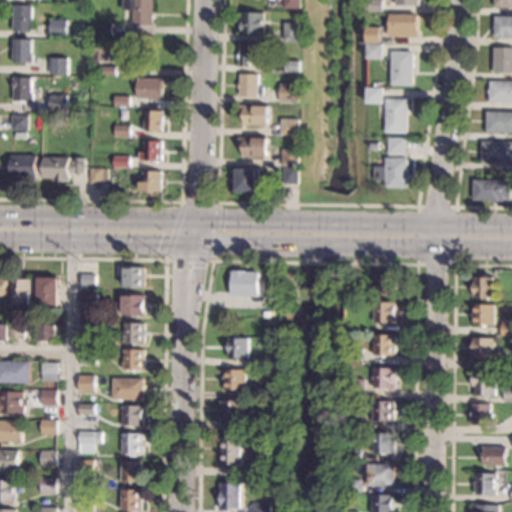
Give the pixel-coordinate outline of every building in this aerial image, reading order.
[(153,0),(153,18),(154,18),(154,35),(137,34),(137,25),(132,25),(133,11),(122,10),(122,0),(153,0)] [(302,0),(302,8),(285,8),(285,0),(302,0)] [(386,0),(386,12),(369,12),(369,0),(386,0)] [(33,31),(14,31),(15,4),(33,5),(33,31)] [(265,13),(265,34),(241,34),(242,12),(265,13)] [(422,14),(421,37),(392,36),(392,23),(393,23),(394,13),(422,14)] [(511,38),(497,38),(497,16),(511,16),(511,38)] [(67,36),(51,36),(51,19),(68,19),(67,36)] [(302,41),(285,41),(285,22),(302,23),(302,41)] [(113,24),(112,37),(97,36),(98,24),(113,24)] [(383,27),(383,43),(369,42),(369,27),(383,27)] [(32,55),(34,55),(33,63),(14,62),(14,39),(33,39),(32,55)] [(120,57),(109,57),(109,61),(93,61),(93,41),(120,41),(120,57)] [(259,52),(264,52),(264,53),(267,53),(267,61),(264,61),(264,62),(250,62),(250,67),(240,66),(240,64),(239,64),(239,59),(238,59),(238,54),(241,54),(241,43),(259,43),(259,52)] [(385,44),(385,59),(369,59),(369,44),(385,44)] [(511,73),(496,73),(496,47),(511,47),(511,73)] [(416,52),(416,85),(394,85),(395,51),(416,52)] [(69,75),(51,75),(51,58),(69,58),(69,75)] [(301,61),(301,72),(286,72),(287,60),(301,61)] [(117,67),(116,75),(99,75),(100,66),(117,67)] [(259,74),(259,86),(264,87),(264,95),(259,95),(259,97),(240,96),(240,89),(239,89),(239,82),(241,82),(241,74),(259,74)] [(32,93),(34,93),(34,101),(14,101),(14,77),(32,78),(32,93)] [(165,79),(164,89),(163,89),(163,99),(137,98),(138,78),(165,79)] [(511,80),(511,102),(491,102),(492,80),(511,80)] [(300,102),(281,102),(281,83),(300,84),(300,102)] [(385,88),(385,103),(368,103),(369,87),(385,88)] [(68,95),(68,115),(50,114),(51,95),(68,95)] [(131,96),(130,107),(115,106),(116,95),(131,96)] [(410,133),(388,133),(389,98),(408,99),(410,99),(410,133)] [(271,106),(271,126),(245,125),(245,116),(239,115),(240,105),(271,106)] [(164,111),(163,131),(145,130),(146,110),(164,111)] [(511,132),(488,132),(488,111),(511,111),(511,132)] [(29,115),(29,130),(13,130),(13,115),(29,115)] [(300,135),(282,135),(283,119),(301,119),(300,135)] [(132,125),(131,137),(116,137),(116,125),(132,125)] [(270,138),(270,157),(244,156),(244,147),(238,147),(239,137),(270,138)] [(408,155),(390,155),(390,137),(408,137),(408,155)] [(163,141),(162,162),(140,161),(140,152),(145,152),(145,141),(163,141)] [(511,163),(483,163),(483,141),(511,141),(511,163)] [(382,150),(373,150),(373,142),(382,142),(382,150)] [(301,149),(300,166),(283,166),(284,149),(301,149)] [(38,156),(37,181),(13,180),(13,177),(11,177),(12,155),(38,156)] [(131,156),(131,168),(114,167),(115,155),(131,156)] [(70,158),(70,164),(76,164),(76,158),(86,158),(85,174),(76,174),(76,171),(70,171),(69,182),(55,181),(55,178),(44,178),(45,157),(70,158)] [(410,158),(410,188),(388,188),(388,180),(377,180),(377,166),(388,166),(388,158),(410,158)] [(300,184),(286,184),(286,167),(300,168),(300,184)] [(109,169),(108,181),(103,181),(103,184),(91,183),(91,168),(109,169)] [(258,169),(258,192),(237,192),(238,168),(258,169)] [(162,171),(161,192),(141,191),(141,181),(145,181),(145,170),(162,171)] [(511,181),(511,201),(474,200),(474,180),(511,181)] [(147,267),(146,288),(125,287),(125,267),(147,267)] [(248,271),(247,272),(261,272),(260,296),(233,296),(233,271),(235,271),(235,270),(248,271)] [(97,274),(97,286),(83,285),(83,274),(97,274)] [(398,275),(398,296),(377,295),(377,275),(398,275)] [(60,307),(39,306),(40,277),(60,278),(60,307)] [(496,298),(474,297),(474,277),(496,277),(496,298)] [(32,306),(12,305),(13,279),(32,279),(32,306)] [(362,281),(362,298),(346,297),(346,280),(362,281)] [(98,303),(82,303),(83,292),(98,292),(98,303)] [(146,315),(124,315),(125,295),(147,295),(146,315)] [(398,302),(397,323),(376,322),(377,301),(398,302)] [(495,305),(495,325),(474,325),(474,304),(495,305)] [(98,331),(82,331),(82,319),(98,320),(98,331)] [(146,344),(124,344),(124,336),(125,336),(126,323),(146,323),(146,344)] [(8,340),(0,340),(0,324),(7,324),(8,340)] [(25,339),(11,339),(11,325),(25,324),(25,339)] [(511,335),(502,335),(502,324),(511,324),(511,335)] [(55,341),(39,341),(39,325),(55,325),(55,341)] [(397,335),(397,355),(376,355),(377,335),(397,335)] [(251,338),(250,359),(230,358),(231,337),(251,338)] [(495,338),(495,359),(474,358),(474,338),(495,338)] [(97,365),(81,365),(82,347),(97,348),(97,365)] [(365,365),(348,364),(348,348),(365,349),(365,365)] [(145,370),(124,370),(124,362),(125,362),(125,349),(146,349),(145,370)] [(273,368),(257,368),(257,367),(257,356),(273,356),(273,368)] [(31,383),(0,383),(0,361),(32,361),(31,383)] [(59,381),(43,381),(43,363),(60,363),(59,381)] [(397,388),(376,387),(376,367),(397,368),(397,388)] [(248,370),(248,390),(226,390),(227,369),(248,370)] [(497,371),(496,396),(476,395),(477,386),(473,386),(474,371),(497,371)] [(96,376),(96,392),(81,392),(81,376),(96,376)] [(144,399),(114,399),(114,379),(144,379),(144,399)] [(368,398),(350,397),(350,379),(368,379),(368,398)] [(269,398),(254,398),(254,387),(269,387),(269,398)] [(58,405),(43,405),(43,390),(59,390),(58,405)] [(25,400),(29,400),(28,405),(25,405),(25,413),(0,413),(0,399),(2,399),(2,392),(25,392),(25,400)] [(245,421),(223,421),(223,400),(245,400),(245,421)] [(397,401),(396,422),(375,421),(376,400),(397,401)] [(96,415),(80,414),(81,404),(96,404),(96,415)] [(492,413),(493,414),(493,425),(472,425),(472,412),(473,413),(474,404),(492,404),(492,413)] [(144,426),(123,426),(124,405),(145,405),(144,426)] [(369,416),(369,430),(348,429),(349,415),(369,416)] [(272,429),(251,428),(252,417),(272,417),(272,429)] [(59,435),(43,435),(43,419),(59,419),(59,435)] [(0,421),(24,421),(23,443),(14,443),(14,442),(0,441),(0,421)] [(96,432),(103,432),(103,444),(96,444),(96,454),(80,454),(80,431),(96,431),(96,432)] [(398,433),(397,454),(376,453),(376,433),(398,433)] [(144,434),(143,454),(123,454),(123,434),(144,434)] [(245,438),(244,465),(224,465),(225,437),(245,438)] [(508,448),(508,466),(485,465),(486,447),(508,448)] [(0,450),(21,451),(20,471),(0,471),(0,450)] [(364,450),(364,462),(347,461),(347,450),(364,450)] [(58,466),(42,466),(42,451),(58,451),(58,466)] [(278,457),(277,476),(259,475),(259,456),(278,457)] [(95,477),(79,477),(79,460),(95,460),(95,477)] [(144,462),(143,483),(122,482),(123,461),(144,462)] [(396,487),(369,486),(370,464),(397,464),(396,487)] [(498,474),(498,495),(479,494),(479,496),(477,496),(475,482),(477,482),(478,473),(498,474)] [(57,494),(42,493),(42,478),(57,478),(57,494)] [(364,492),(346,492),(347,479),(364,480),(364,492)] [(16,502),(0,502),(0,480),(17,480),(16,502)] [(244,510),(221,509),(222,483),(244,484),(244,510)] [(143,490),(143,510),(122,510),(122,489),(143,490)] [(395,511),(374,511),(375,494),(396,495),(395,511)] [(95,511),(79,511),(79,495),(95,495),(95,511)]
